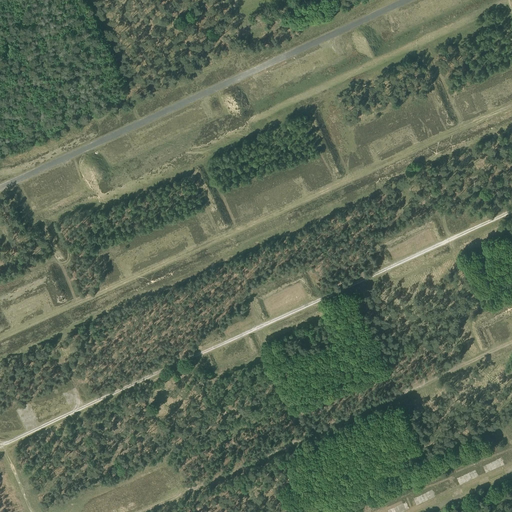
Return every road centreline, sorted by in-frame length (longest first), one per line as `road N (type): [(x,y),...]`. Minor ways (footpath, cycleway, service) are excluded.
road 1 (track): [(511,212),(0,446)]
road 2 (track): [(511,108),(0,341)]
road 3 (track): [(0,187),(409,0)]
